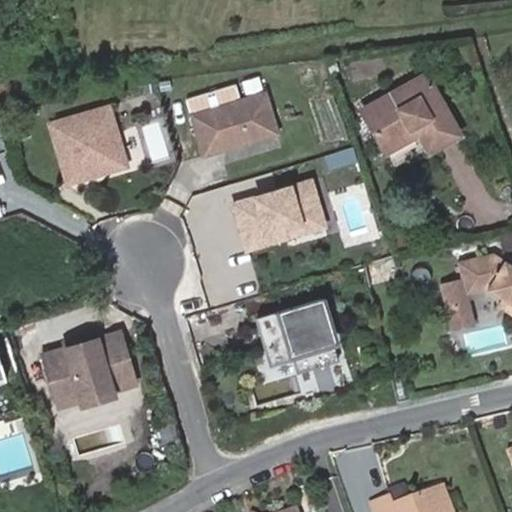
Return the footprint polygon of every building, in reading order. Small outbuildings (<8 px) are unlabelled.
[(257,78),(242,82),(247,97),(262,92),(257,78)] [(234,85),(186,100),(208,170),(282,147),(264,91),(262,92),(247,97),(238,99),(234,85)] [(364,126),(382,157),(416,138),(421,146),(430,164),(461,146),(427,90),(364,126)] [(37,117),(16,119),(17,130),(38,127),(37,117)] [(110,122),(52,140),(70,198),(128,180),(110,122)] [(387,165),(421,146),(416,138),(382,157),(387,165)] [(343,181),(360,175),(355,161),(338,166),(343,181)] [(328,185),(343,181),(338,166),(324,170),(328,185)] [(241,224),(253,263),(293,250),(290,240),(327,228),(316,194),(260,211),(262,218),(241,224)] [(239,218),(241,224),(262,218),(260,211),(239,218)] [(327,228),(290,240),(293,250),(330,239),(327,228)] [(511,284),(505,280),(463,291),(468,307),(446,313),(455,347),(463,345),(460,334),(474,330),(472,324),(494,318),(508,326),(511,328),(511,284)] [(331,310),(279,327),(284,342),(267,347),(277,376),(300,368),(304,382),(349,368),(331,310)] [(284,342),(279,327),(263,333),(267,347),(284,342)] [(455,347),(458,360),(480,354),(474,330),(460,334),(463,345),(455,347)] [(45,380),(61,431),(138,408),(122,357),(94,365),(73,372),(45,380)] [(72,367),(73,372),(94,365),(93,360),(72,367)] [(0,407),(8,405),(0,379),(0,407)] [(89,424),(90,428),(112,422),(110,417),(89,424)] [(176,446),(157,451),(163,472),(182,466),(176,446)]
